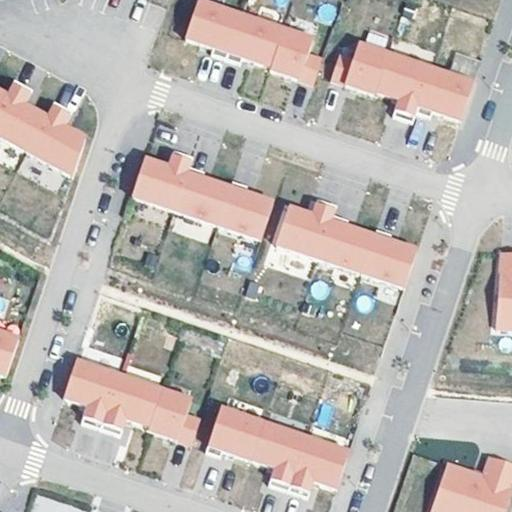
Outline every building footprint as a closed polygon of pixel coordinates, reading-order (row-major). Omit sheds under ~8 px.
[(213,53),(228,58),(243,14),(202,0),(199,0),(187,37),(215,47),(213,53)] [(243,14),(228,58),(242,63),(244,57),(273,67),(286,28),(243,14)] [(273,67),(272,69),(315,84),(324,58),(311,53),(316,38),(286,28),(273,67)] [(371,36),(368,45),(385,51),(388,42),(371,36)] [(341,54),(333,79),(376,93),(378,90),(390,52),(385,51),(368,45),(360,42),(355,58),(341,54)] [(390,52),(378,90),(401,98),(395,115),(415,122),(419,112),(434,67),(390,52)] [(458,55),(451,73),(477,81),(483,63),(458,55)] [(451,73),(434,67),(419,112),(433,116),(435,110),(464,119),(477,81),(451,73)] [(7,95),(0,107),(0,137),(28,152),(47,117),(25,105),(34,90),(15,80),(7,95)] [(47,117),(28,152),(74,178),(87,139),(65,127),(73,112),(55,102),(47,117)] [(145,159),(132,198),(175,212),(191,166),(194,157),(175,150),(169,167),(145,159)] [(205,171),(191,166),(175,212),(219,227),(232,187),(203,178),(205,171)] [(232,187),(219,227),(262,242),(275,202),(247,192),(249,186),(234,181),(232,187)] [(289,208),(276,247),(320,261),(335,215),(339,206),(319,199),(313,216),(289,208)] [(350,220),(335,215),(320,261),(363,276),(376,236),(347,227),(350,220)] [(376,236),(363,276),(406,290),(420,251),(391,241),(393,235),(378,230),(376,236)] [(511,252),(505,252),(500,329),(511,330),(511,252)] [(20,337),(0,330),(0,373),(7,376),(20,337)] [(78,360),(65,398),(88,406),(83,423),(102,429),(121,375),(78,360)] [(164,389),(121,375),(102,429),(122,436),(128,419),(151,427),(164,389)] [(194,399),(164,389),(151,427),(150,430),(194,445),(202,419),(189,414),(194,399)] [(223,407),(208,452),(223,457),(225,450),(253,460),(266,422),(223,407)] [(309,436),(266,422),(253,460),(276,468),(271,485),(290,491),(309,436)] [(352,451),(309,436),(290,491),(310,498),(316,481),(339,489),(352,451)] [(450,465),(434,510),(439,511),(508,511),(511,500),(511,464),(492,458),(486,477),(450,465)]
